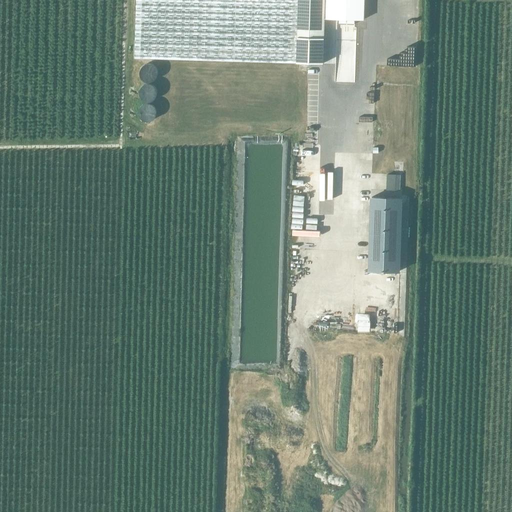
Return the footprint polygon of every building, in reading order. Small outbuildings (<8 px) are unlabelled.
[(136,0),(135,58),(296,63),(298,0),(136,0)] [(321,64),(323,0),(298,0),(296,63),(321,64)] [(360,214),(360,152),(333,152),(334,214),(360,214)] [(300,176),(291,176),(292,197),(300,196),(300,176)] [(372,197),(370,271),(377,271),(386,272),(398,272),(401,198),(388,198),(379,197),(372,197)]
